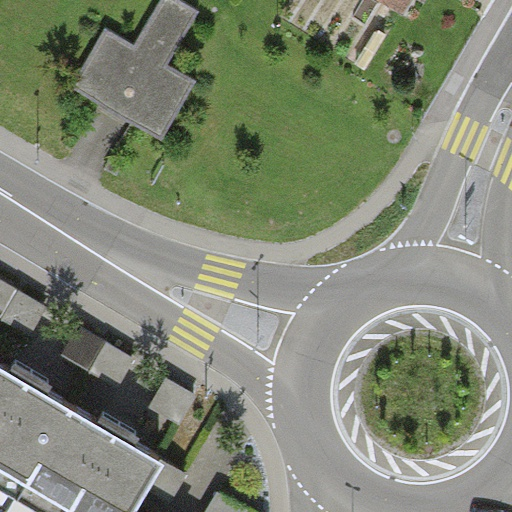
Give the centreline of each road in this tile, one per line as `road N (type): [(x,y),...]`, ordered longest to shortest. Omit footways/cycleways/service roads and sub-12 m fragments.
road 1 (tertiary): [(0,188),(206,305),(314,346)]
road 2 (tertiary): [(314,346),(305,420),(342,484),(373,505)]
road 3 (residential): [(511,111),(474,202),(455,279)]
road 4 (tertiary): [(455,279),(388,280),(332,317),(314,346)]
